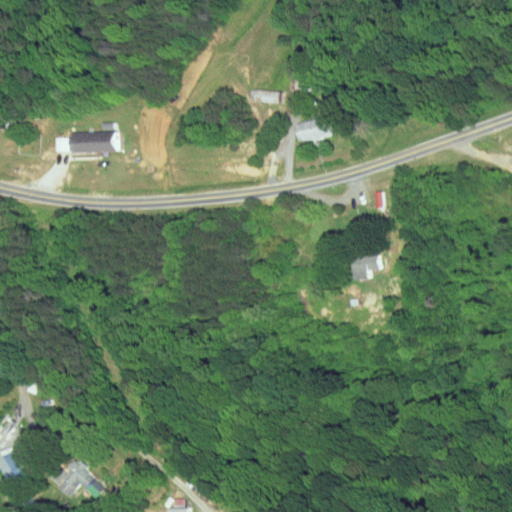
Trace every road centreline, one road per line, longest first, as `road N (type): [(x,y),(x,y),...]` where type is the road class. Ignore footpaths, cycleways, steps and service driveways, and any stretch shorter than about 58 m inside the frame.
road 1 (residential): [(511,116),(351,172),(251,192),(142,201),(0,185)]
road 2 (residential): [(0,325),(23,357),(208,511)]
